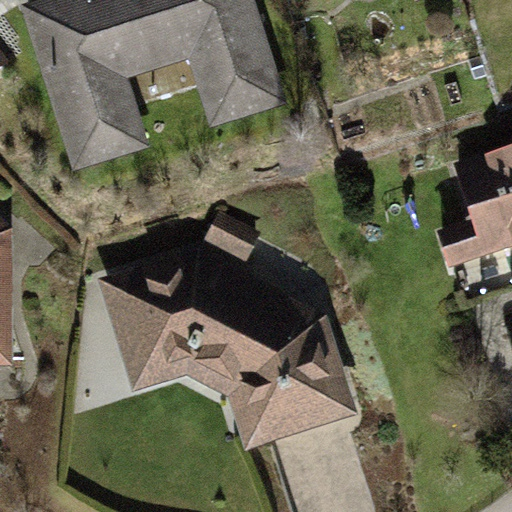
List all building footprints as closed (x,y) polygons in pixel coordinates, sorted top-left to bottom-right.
[(73,0),(34,13),(83,165),(145,145),(118,59),(192,35),(220,121),(283,101),(250,0),(73,0)] [(511,155),(464,171),(490,252),(455,263),(468,306),(511,291),(511,155)] [(261,237),(225,217),(213,239),(249,259),(261,237)] [(0,359),(9,360),(8,234),(0,226),(0,359)] [(202,262),(117,288),(137,357),(178,342),(194,360),(191,366),(242,392),(256,440),(349,411),(321,324),(202,262)]
